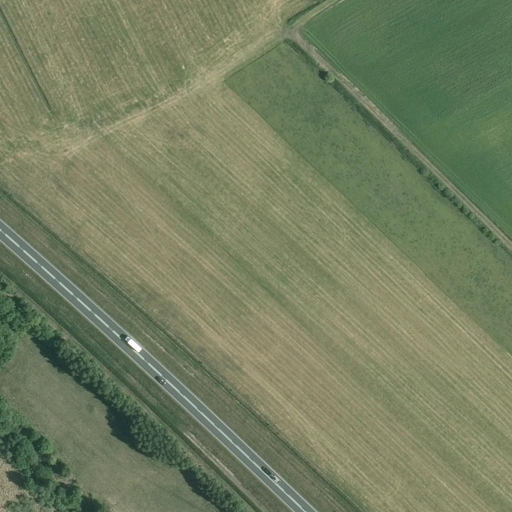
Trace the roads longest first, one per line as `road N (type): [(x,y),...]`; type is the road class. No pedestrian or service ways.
road 1 (trunk): [(304,511),(0,230)]
road 2 (track): [(335,0),(298,22),(297,39),(511,246)]
